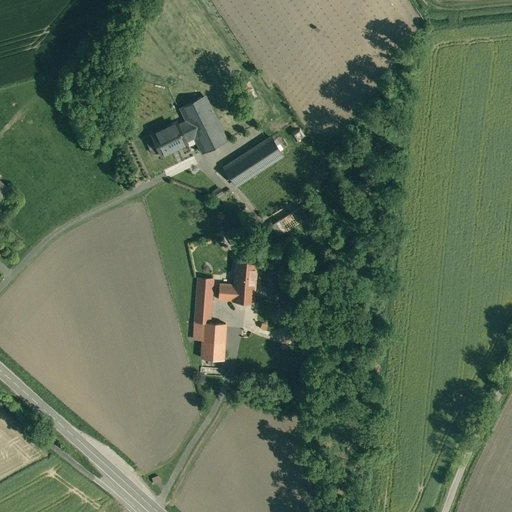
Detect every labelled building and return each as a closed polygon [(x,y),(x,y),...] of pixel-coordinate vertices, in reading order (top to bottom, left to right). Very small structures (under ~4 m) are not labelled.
[(231,84),(220,89),(223,95),(234,91),(231,84)] [(215,118),(205,96),(181,107),(187,120),(195,136),(203,151),(226,140),(265,121),(254,99),(215,118)] [(177,122),(152,134),(162,154),(186,142),(186,141),(195,136),(187,120),(178,125),(177,122)] [(258,146),(225,167),(235,184),(269,163),(258,146)] [(224,192),(201,171),(196,176),(220,197),(224,192)] [(0,197),(8,188),(0,181),(0,197)] [(255,301),(256,284),(258,260),(236,258),(234,283),(220,281),(219,298),(255,301)] [(195,339),(202,339),(201,358),(223,359),(226,323),(211,322),(214,277),(199,277),(195,339)]
